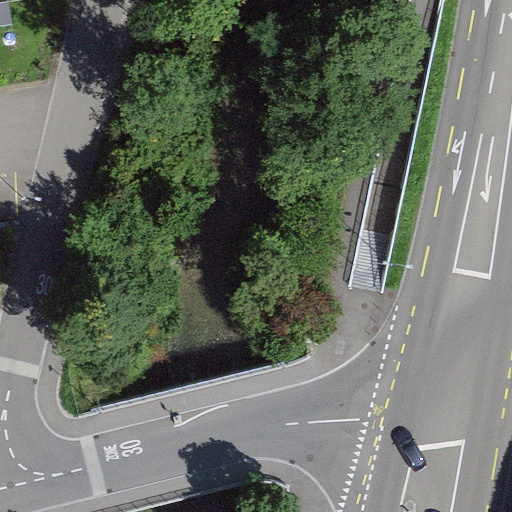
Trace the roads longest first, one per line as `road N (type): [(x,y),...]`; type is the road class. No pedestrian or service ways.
road 1 (residential): [(15,484),(4,422),(104,0)]
road 2 (residential): [(15,484),(293,425),(440,418)]
road 3 (secondary): [(511,38),(463,300)]
road 4 (secondary): [(463,300),(440,418)]
